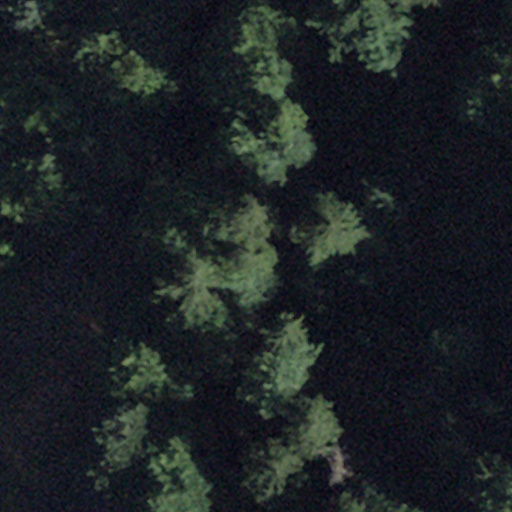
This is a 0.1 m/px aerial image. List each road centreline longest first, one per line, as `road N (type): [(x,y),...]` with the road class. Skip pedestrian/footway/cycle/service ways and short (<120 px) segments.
road 1 (track): [(116,511),(155,184),(219,0)]
road 2 (track): [(155,184),(0,364)]
